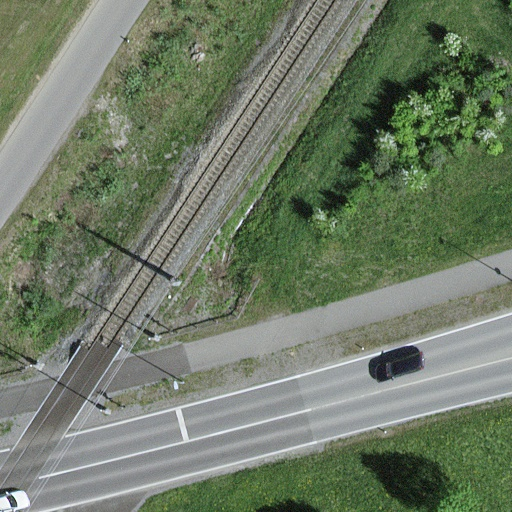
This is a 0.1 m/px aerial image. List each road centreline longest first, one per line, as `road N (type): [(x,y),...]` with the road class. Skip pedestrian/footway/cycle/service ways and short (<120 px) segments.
road 1 (secondary): [(511,351),(0,487)]
road 2 (unclassified): [(0,201),(130,0)]
